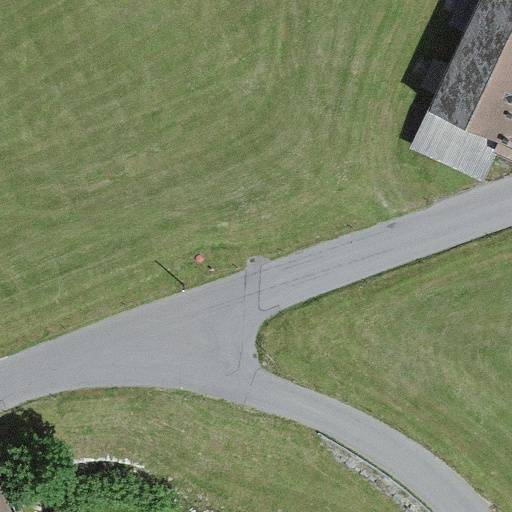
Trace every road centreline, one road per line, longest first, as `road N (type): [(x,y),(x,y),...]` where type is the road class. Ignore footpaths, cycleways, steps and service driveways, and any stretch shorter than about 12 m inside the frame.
road 1 (unclassified): [(511,204),(185,319)]
road 2 (unclassified): [(185,319),(223,377),(336,422),(416,473),(455,511)]
road 3 (unclassified): [(185,319),(0,388)]
